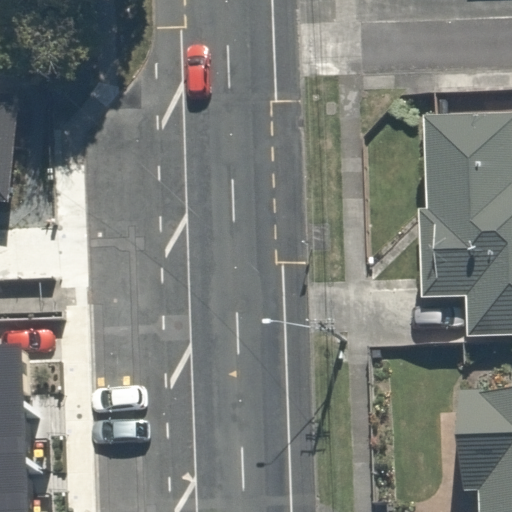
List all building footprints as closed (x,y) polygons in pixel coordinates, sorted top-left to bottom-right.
[(0,197),(4,198),(13,102),(0,100),(0,197)] [(511,118),(434,120),(437,297),(472,297),(473,347),(511,346),(511,118)] [(21,344),(0,344),(0,411),(24,411),(21,344)] [(511,511),(511,388),(456,390),(460,493),(478,492),(478,511),(511,511)] [(24,411),(0,411),(0,470),(26,469),(24,411)] [(27,511),(26,469),(0,470),(0,511),(27,511)]
